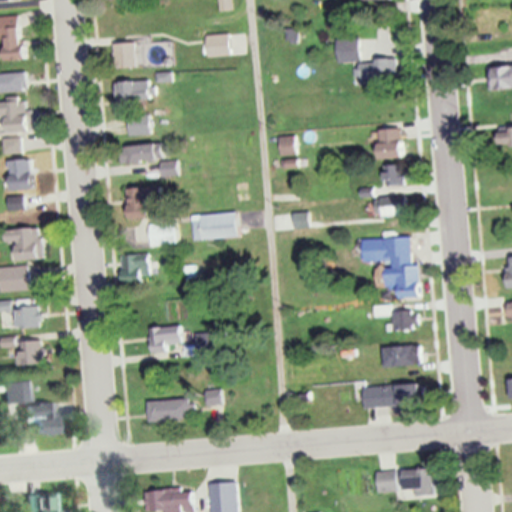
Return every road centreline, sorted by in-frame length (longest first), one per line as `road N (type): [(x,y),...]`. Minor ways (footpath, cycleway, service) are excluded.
road 1 (residential): [(477,511),(433,0)]
road 2 (residential): [(109,511),(66,0)]
road 3 (residential): [(0,466),(511,424)]
